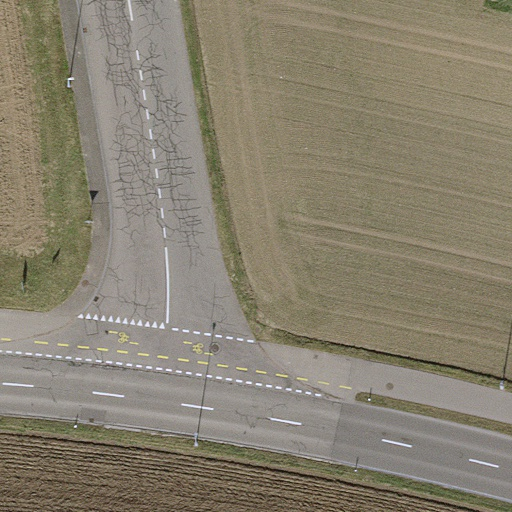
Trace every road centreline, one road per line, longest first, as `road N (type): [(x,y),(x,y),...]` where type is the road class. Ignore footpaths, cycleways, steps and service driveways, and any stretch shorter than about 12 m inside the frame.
road 1 (residential): [(131,0),(168,233),(169,328),(158,400)]
road 2 (tertiary): [(511,470),(158,400)]
road 3 (tertiary): [(158,400),(0,383)]
